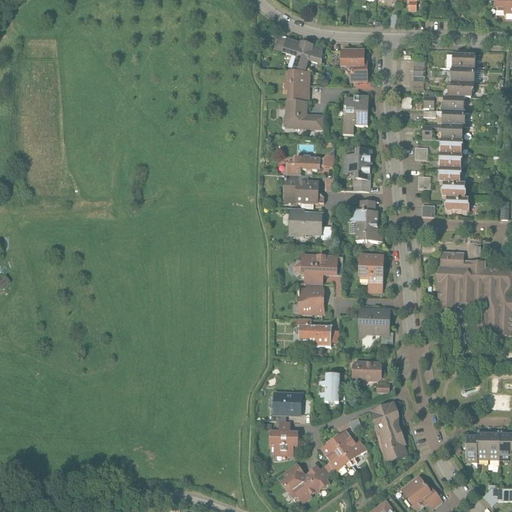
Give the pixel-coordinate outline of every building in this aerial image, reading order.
[(298,6),(297,0),(274,0),(275,2),(275,5),(286,5),(285,13),(298,14),(298,6)] [(378,25),(378,0),(369,0),(358,0),(359,3),(358,17),(358,24),(378,25)] [(400,25),(401,1),(378,0),(378,25),(400,25)] [(422,26),(423,1),(401,1),(400,25),(422,26)] [(441,19),(461,20),(461,3),(442,2),(441,19)] [(358,17),(359,3),(342,3),(341,16),(358,17)] [(481,4),(461,3),(461,20),(480,21),(481,4)] [(499,42),(511,41),(511,18),(499,18),(499,42)] [(277,78),(295,83),(304,66),(282,61),(277,78)] [(327,71),(304,66),(295,83),(291,97),(309,98),(312,91),(313,88),(327,92),(327,71)] [(368,76),(344,76),(344,95),(356,95),(357,108),(372,108),(372,88),(368,88),(368,76)] [(467,80),(455,80),(455,97),(479,97),(479,80),(467,80)] [(428,85),(417,85),(416,118),(427,118),(428,85)] [(291,97),(289,128),(312,130),(314,99),(309,98),(291,97)] [(479,97),(455,97),(454,103),(454,110),(476,111),(478,111),(479,97)] [(476,116),(476,111),(454,110),(454,115),(452,118),(452,124),(466,124),(474,124),(474,120),(476,116)] [(371,153),(373,123),(358,122),(357,125),(348,125),(346,161),(358,161),(359,153),(371,153)] [(466,140),(466,124),(452,124),(445,124),(445,139),(466,140)] [(287,155),(328,157),(329,141),(311,140),(312,130),(289,128),(287,155)] [(466,140),(445,139),(445,154),(466,154),(466,140)] [(466,154),(445,154),(444,169),(466,169),(466,154)] [(466,169),(444,169),(444,183),(466,183),(466,169)] [(431,175),(419,174),(418,186),(431,186),(431,175)] [(359,176),(359,182),(348,181),(347,200),(358,200),(357,217),(374,218),(376,177),(359,176)] [(340,181),(330,181),(329,193),(340,193),(340,181)] [(466,183),(444,183),(444,196),(466,196),(466,183)] [(325,185),(298,184),(298,193),(289,193),(289,203),(305,203),(306,199),(324,199),(325,185)] [(466,196),(444,196),(444,211),(447,211),(466,211),(466,196)] [(435,204),(422,204),(422,215),(435,216),(435,204)] [(324,208),(289,207),(288,231),(324,232),(324,208)] [(466,211),(447,211),(447,227),(450,228),(472,228),(472,211),(466,211)] [(382,263),(383,229),(355,228),(354,270),(388,271),(388,263),(382,263)] [(472,228),(450,228),(450,242),(472,242),(472,228)] [(439,235),(426,235),(426,246),(438,247),(439,235)] [(293,266),(329,266),(329,241),(311,240),(308,237),(294,237),(293,266)] [(468,282),(443,281),(442,336),(511,337),(511,298),(489,298),(489,290),(474,290),(468,290),(468,282)] [(302,284),(302,307),(330,307),(342,307),(342,284),(302,284)] [(390,285),(364,284),(363,308),(373,309),(372,322),(389,322),(390,285)] [(301,338),(330,339),(330,307),(302,307),(301,338)] [(396,339),(365,337),(364,363),(395,365),(396,339)] [(336,371),(337,349),(303,349),(303,370),(336,371)] [(356,385),(356,405),(385,405),(386,385),(356,385)] [(511,395),(488,395),(487,409),(511,409),(511,395)] [(344,428),(345,399),(330,399),(329,428),(344,428)] [(307,419),(278,418),(278,441),(307,442),(307,419)] [(409,455),(397,425),(372,434),(384,465),(409,455)] [(477,434),(477,438),(477,462),(488,462),(489,435),(483,435),(477,434)] [(494,435),(489,435),(488,462),(499,462),(500,435),(494,435)] [(505,435),(500,435),(499,462),(510,462),(511,435),(505,435)] [(472,438),(466,438),(466,468),(477,468),(477,462),(477,438),(472,438)] [(362,441),(354,444),(358,454),(366,450),(362,441)] [(275,479),(298,481),(299,472),(302,472),(303,457),(295,456),(296,446),(284,446),(283,455),(274,455),(273,470),(276,471),(275,479)] [(351,456),(337,465),(357,492),(376,479),(365,464),(359,468),(351,456)] [(347,499),(357,492),(337,465),(322,475),(331,488),(338,498),(344,495),(347,499)] [(416,511),(420,511),(426,507),(430,511),(433,511),(443,504),(434,493),(431,495),(418,478),(400,492),(416,511)] [(338,498),(331,488),(325,493),(322,490),(309,499),(300,486),(277,503),(283,511),(329,511),(335,508),(332,503),(338,498)] [(511,491),(491,491),(482,499),(493,510),(498,505),(511,505),(511,491)]
